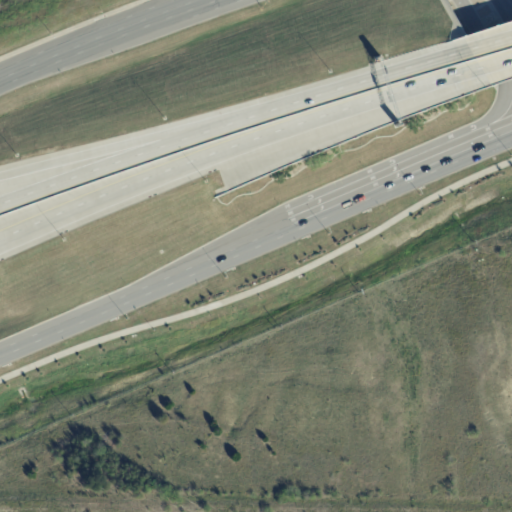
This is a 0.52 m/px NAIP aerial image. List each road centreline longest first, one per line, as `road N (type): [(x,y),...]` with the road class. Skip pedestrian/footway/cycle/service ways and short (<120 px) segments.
road 1 (motorway): [(0,240),(476,71)]
road 2 (secondary): [(0,348),(279,233)]
road 3 (motorway): [(467,47),(203,131)]
road 4 (secondary): [(279,233),(484,142)]
road 5 (motorway): [(203,131),(0,200)]
road 6 (motorway): [(203,131),(0,176)]
road 7 (secondary): [(169,13),(0,78)]
road 8 (secondary): [(484,142),(501,112),(503,76),(460,0)]
